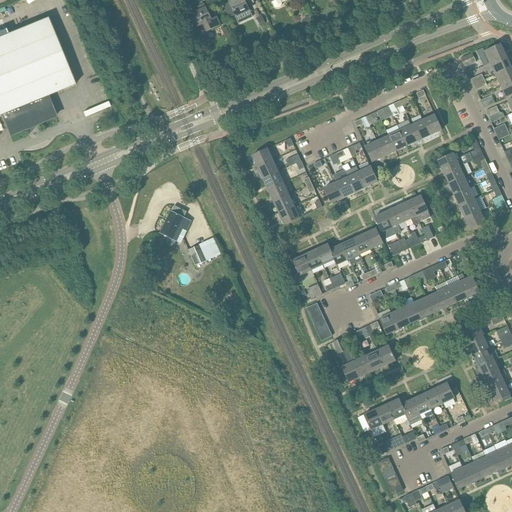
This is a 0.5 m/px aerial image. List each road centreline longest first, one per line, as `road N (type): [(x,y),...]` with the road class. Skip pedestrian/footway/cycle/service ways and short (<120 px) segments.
road 1 (unclassified): [(14,511),(119,265),(122,245),(102,165)]
road 2 (residential): [(511,187),(451,73),(305,140)]
road 3 (secondary): [(102,165),(297,81)]
road 4 (secondary): [(297,81),(498,13)]
road 5 (residential): [(338,325),(329,306),(455,246),(496,242)]
road 6 (secondary): [(472,0),(297,81)]
road 7 (residential): [(412,475),(404,457),(511,409)]
